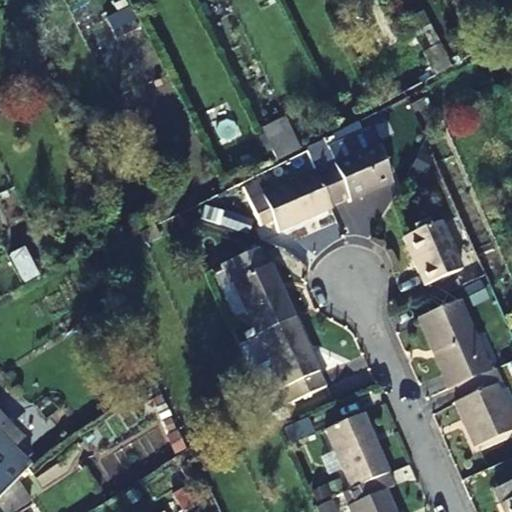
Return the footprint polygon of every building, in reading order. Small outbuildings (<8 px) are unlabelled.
[(132,19),(111,29),(116,40),(138,29),(132,19)] [(284,116),(260,128),(275,159),(299,148),(284,116)] [(315,172),(330,206),(349,198),(351,202),(392,184),(376,146),(334,165),(335,167),(332,168),(321,143),(306,152),(315,172)] [(330,206),(315,172),(263,195),(257,182),(244,189),(261,228),(275,222),(280,233),(332,210),(330,206)] [(131,231),(119,207),(104,214),(116,238),(131,231)] [(222,212),(206,207),(202,219),(218,224),(222,212)] [(440,222),(403,239),(425,287),(461,271),(440,222)] [(70,261),(82,255),(76,242),(64,248),(70,261)] [(24,285),(39,277),(24,249),(9,255),(24,285)] [(270,265),(267,267),(258,249),(221,266),(230,285),(234,283),(258,335),(294,318),(270,265)] [(459,303),(419,320),(449,389),(455,387),(489,372),(459,303)] [(286,406),(325,388),(294,318),(258,335),(270,362),(283,389),(280,391),(286,406)] [(280,391),(283,389),(270,362),(254,369),(267,397),(280,391)] [(489,372),(455,387),(461,400),(455,403),(475,448),(511,432),(511,426),(494,385),(501,382),(495,369),(489,372)] [(0,499),(30,469),(32,466),(15,449),(0,434),(0,427),(7,421),(0,413),(0,499)] [(352,490),(388,474),(363,415),(325,432),(352,490)] [(7,421),(0,427),(0,434),(15,449),(24,440),(7,421)] [(37,423),(27,431),(40,446),(50,439),(37,423)] [(352,490),(337,497),(342,509),(350,505),(353,511),(394,511),(385,490),(394,487),(388,474),(352,490)] [(498,489),(511,482),(511,474),(495,482),(498,489)] [(511,511),(511,482),(498,489),(495,490),(505,511),(511,511)] [(0,504),(0,511),(23,511),(29,509),(19,493),(0,504)]
